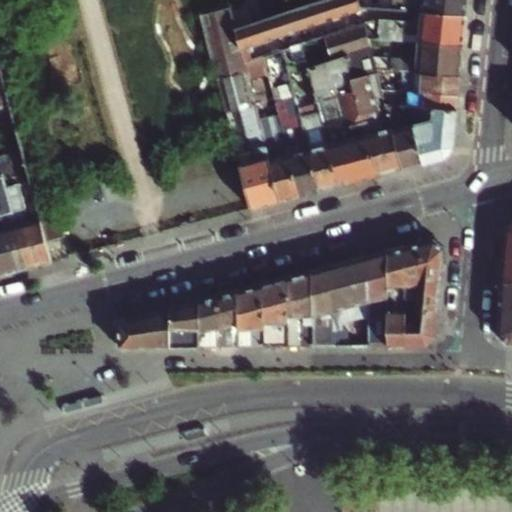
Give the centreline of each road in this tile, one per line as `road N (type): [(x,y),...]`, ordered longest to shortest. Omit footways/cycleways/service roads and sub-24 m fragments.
road 1 (tertiary): [(486,185),(0,315)]
road 2 (primary): [(389,433),(278,437),(15,511)]
road 3 (primary): [(149,511),(301,450),(389,433)]
road 4 (tertiary): [(486,185),(502,0)]
road 5 (residential): [(471,360),(486,185)]
road 6 (residential): [(320,359),(471,360)]
road 7 (primary): [(389,433),(511,434)]
